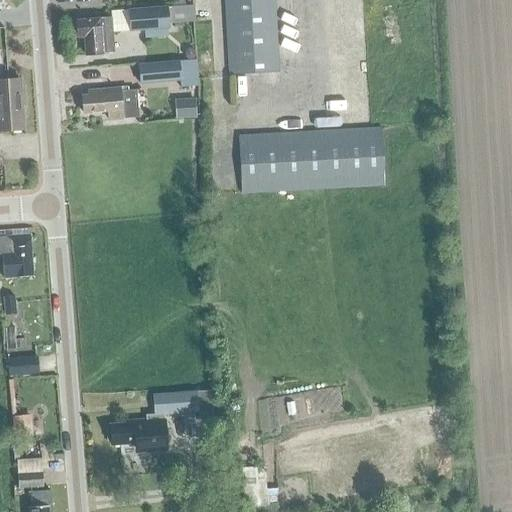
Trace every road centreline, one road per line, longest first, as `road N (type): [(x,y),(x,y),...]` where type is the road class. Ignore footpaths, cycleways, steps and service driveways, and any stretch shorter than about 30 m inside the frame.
road 1 (unclassified): [(78,511),(54,206)]
road 2 (unclassified): [(54,206),(37,0)]
